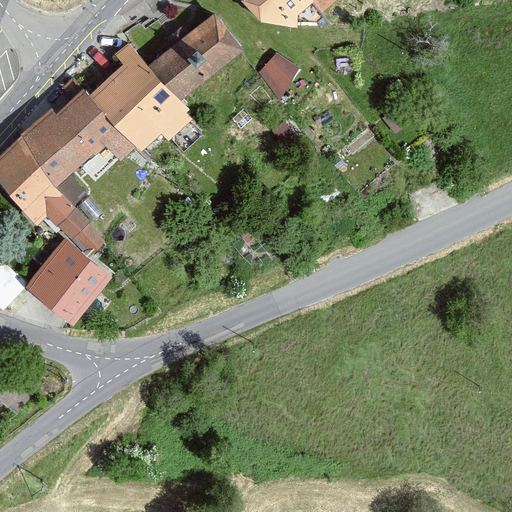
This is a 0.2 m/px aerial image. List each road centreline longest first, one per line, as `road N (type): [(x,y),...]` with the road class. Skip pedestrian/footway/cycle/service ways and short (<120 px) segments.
road 1 (tertiary): [(132,366),(438,242),(511,202)]
road 2 (tertiary): [(132,366),(0,467)]
road 3 (tertiary): [(0,322),(35,341),(132,366)]
